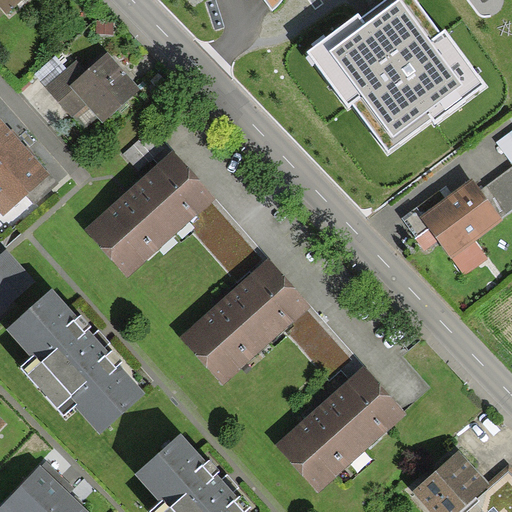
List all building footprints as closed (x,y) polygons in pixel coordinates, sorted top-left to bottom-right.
[(0,0),(0,9),(8,19),(29,0),(0,0)] [(441,37),(413,0),(388,0),(361,21),(358,17),(310,52),(349,103),(352,100),(389,149),(434,116),(436,118),(481,84),(444,35),(441,37)] [(139,91),(108,56),(87,74),(77,62),(67,71),(56,58),(36,75),(72,116),(74,114),(84,126),(98,114),(105,121),(139,91)] [(16,136),(0,118),(0,211),(5,217),(51,175),(30,151),(16,136)] [(145,182),(173,157),(150,132),(122,156),(145,182)] [(511,161),(511,138),(502,145),(511,161)] [(189,228),(237,282),(262,260),(213,205),(214,204),(173,157),(145,182),(132,194),(87,234),(129,281),(189,228)] [(511,168),(479,193),(472,184),(456,196),(449,186),(401,221),(424,251),(437,242),(463,277),(486,260),(474,243),(500,223),(497,220),(511,208),(511,168)] [(7,251),(0,257),(0,308),(2,311),(34,283),(7,251)] [(329,382),(352,362),(309,313),(311,312),(270,265),(228,302),(183,341),(224,388),(287,334),(329,382)] [(95,339),(55,293),(7,336),(32,364),(20,374),(65,424),(75,415),(101,444),(150,400),(95,339)] [(277,448),(319,497),(409,420),(367,371),(323,409),(277,448)] [(246,511),(223,485),(181,438),(133,480),(159,509),(155,511),(246,511)] [(511,511),(511,468),(510,466),(486,485),(461,456),(434,478),(412,497),(425,511),(469,511),(479,503),(486,511),(511,511)] [(73,491),(46,464),(0,511),(84,511),(76,503),(68,496),(73,491)]
